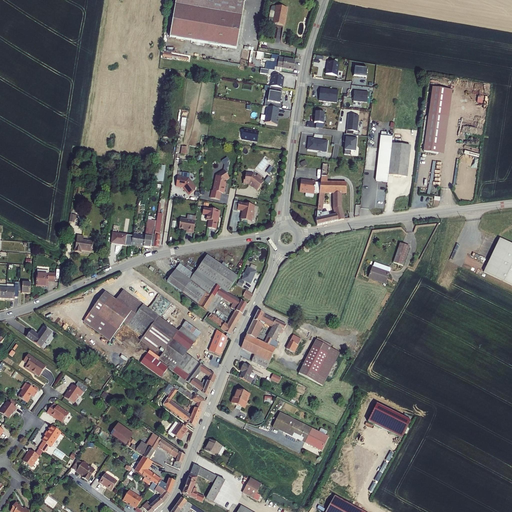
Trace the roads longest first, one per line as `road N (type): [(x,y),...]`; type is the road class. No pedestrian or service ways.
road 1 (tertiary): [(162,511),(280,250)]
road 2 (residential): [(0,316),(141,259),(273,237)]
road 3 (tertiary): [(283,226),(304,66),(325,0)]
road 4 (tertiary): [(298,236),(511,203)]
